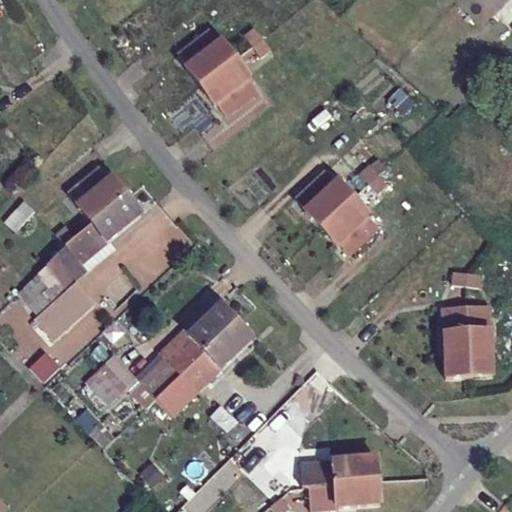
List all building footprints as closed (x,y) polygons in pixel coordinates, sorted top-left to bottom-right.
[(202,91),(262,43),(277,31),(262,13),(187,71),(202,91)] [(276,63),(262,43),(202,91),(216,110),(276,63)] [(370,131),(389,115),(381,106),(363,122),(370,131)] [(306,211),(321,228),(379,177),(389,169),(372,150),(306,211)] [(395,196),(379,177),(321,228),(338,247),(395,196)] [(100,225),(128,201),(113,183),(52,231),(67,249),(100,225)] [(67,249),(21,294),(55,335),(84,310),(68,291),(63,295),(57,288),(97,255),(103,263),(114,254),(108,247),(143,219),(128,201),(100,225),(67,249)] [(68,291),(103,263),(97,255),(57,288),(63,295),(68,291)] [(446,381),(469,381),(468,303),(468,291),(445,291),(446,381)] [(492,303),(468,303),(469,381),(493,381),(492,303)] [(164,398),(172,390),(240,328),(224,310),(148,379),(164,398)] [(254,345),(240,328),(172,390),(186,406),(254,345)] [(113,396),(135,377),(124,366),(103,385),(113,396)] [(202,424),(221,406),(212,396),(193,413),(202,424)] [(28,454),(49,434),(42,428),(22,448),(28,454)] [(0,438),(0,469),(18,452),(2,436),(0,438)] [(249,475),(269,457),(258,445),(239,464),(249,475)] [(300,467),(301,489),(378,483),(377,460),(300,467)] [(305,511),(379,506),(378,483),(301,489),(302,511),(305,511)]
